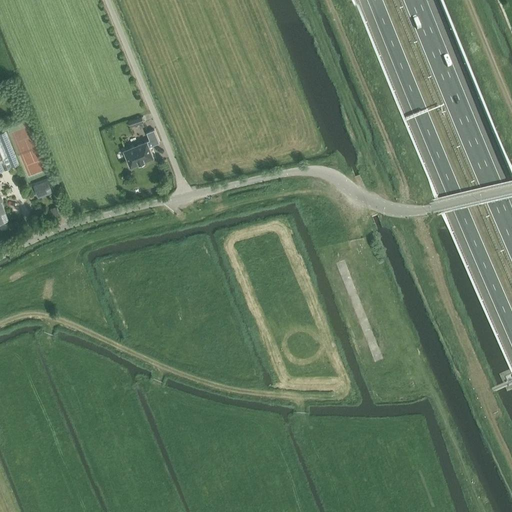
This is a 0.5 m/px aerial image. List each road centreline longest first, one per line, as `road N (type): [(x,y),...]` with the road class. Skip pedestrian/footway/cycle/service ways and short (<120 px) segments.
road 1 (track): [(327,0),(511,466)]
road 2 (unclassified): [(0,258),(68,226),(289,171),(323,171),(393,210),(431,211)]
road 3 (motorway): [(372,0),(511,330)]
road 4 (motorway): [(511,234),(414,0)]
road 5 (track): [(298,397),(252,394),(160,366),(153,387)]
road 6 (track): [(160,366),(55,318),(48,336)]
road 7 (track): [(511,112),(465,0)]
